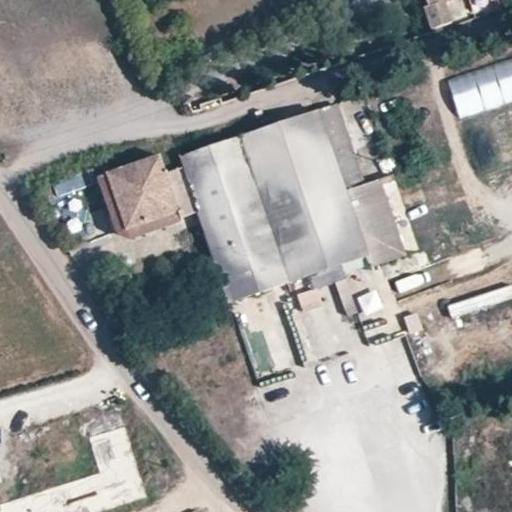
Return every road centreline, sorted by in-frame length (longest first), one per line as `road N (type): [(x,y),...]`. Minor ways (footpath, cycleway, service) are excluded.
road 1 (tertiary): [(248,511),(165,415),(0,191)]
road 2 (unknown): [(0,182),(119,130)]
road 3 (unknown): [(205,461),(87,511)]
